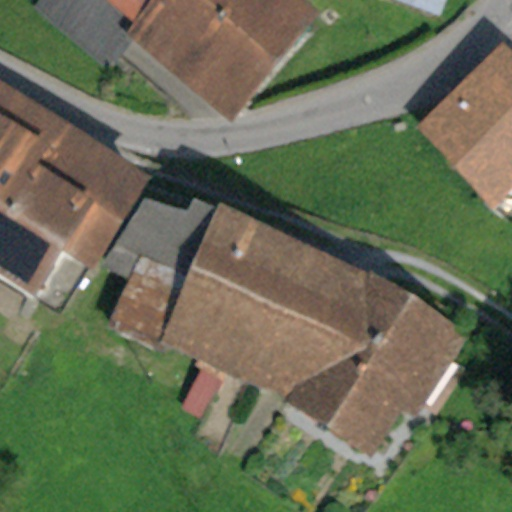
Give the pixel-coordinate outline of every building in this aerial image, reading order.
[(163,0),(49,0),(45,6),(112,62),(136,32),(163,0)] [(269,0),(163,0),(136,32),(230,110),(300,26),(269,0)] [(511,182),(511,77),(501,65),(425,135),(489,204),(511,182)] [(145,192),(0,101),(0,265),(71,309),(145,192)] [(367,290),(165,208),(98,319),(280,399),(373,454),(442,350),(367,290)]
